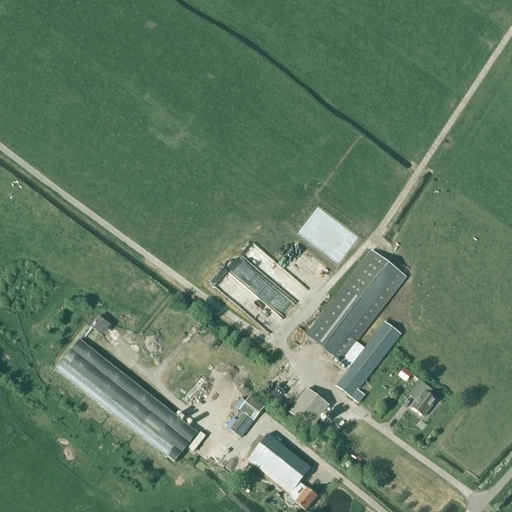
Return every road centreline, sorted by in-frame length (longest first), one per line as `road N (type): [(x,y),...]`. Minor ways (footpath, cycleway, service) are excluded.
road 1 (track): [(274,343),(0,144)]
road 2 (track): [(274,343),(368,243),(425,158)]
